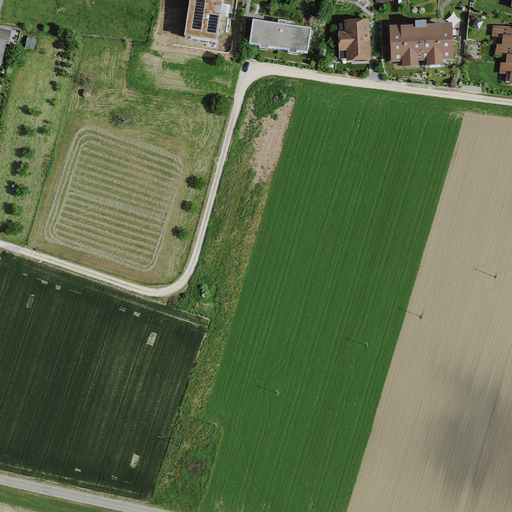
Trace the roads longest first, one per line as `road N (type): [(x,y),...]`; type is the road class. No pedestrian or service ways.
road 1 (track): [(511,102),(270,70),(239,92),(187,275),(174,287),(86,273),(0,245)]
road 2 (residential): [(0,479),(150,511)]
